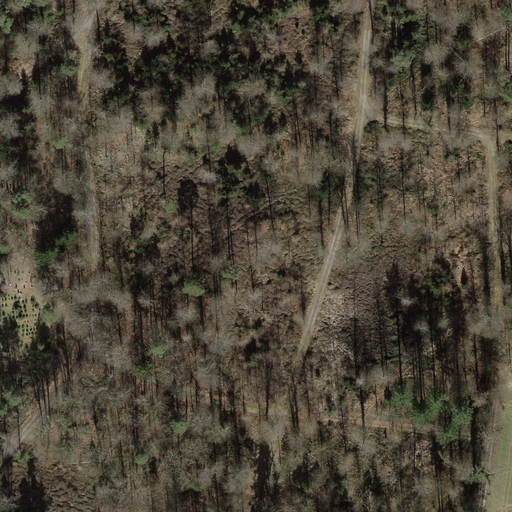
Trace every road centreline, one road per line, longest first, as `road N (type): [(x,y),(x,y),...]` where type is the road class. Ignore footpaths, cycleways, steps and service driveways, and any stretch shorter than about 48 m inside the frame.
road 1 (track): [(374,0),(339,222),(264,511)]
road 2 (track): [(99,0),(88,29),(83,107),(96,221),(91,350),(0,464)]
road 3 (track): [(91,350),(194,392),(489,434)]
road 4 (track): [(499,379),(490,131)]
road 5 (track): [(359,116),(511,134)]
road 6 (track): [(511,380),(499,379),(480,511)]
